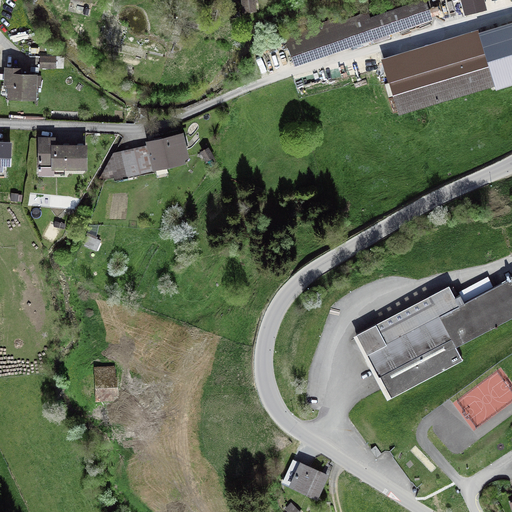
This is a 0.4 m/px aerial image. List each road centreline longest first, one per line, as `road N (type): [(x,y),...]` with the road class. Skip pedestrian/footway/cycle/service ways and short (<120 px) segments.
road 1 (residential): [(511,163),(319,264),(281,299),(267,334),(263,370),(279,414),(422,511)]
road 2 (residential): [(511,10),(335,58),(152,126),(0,125)]
